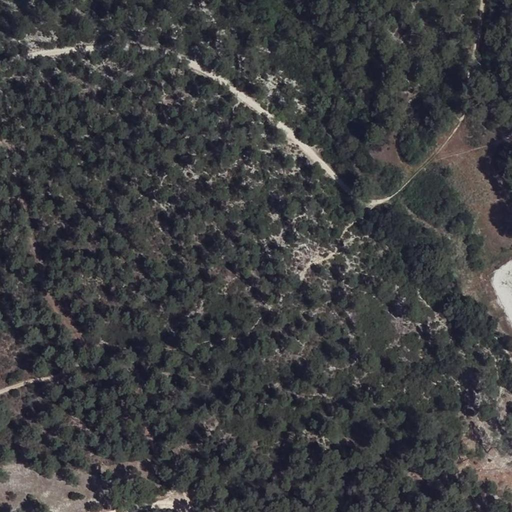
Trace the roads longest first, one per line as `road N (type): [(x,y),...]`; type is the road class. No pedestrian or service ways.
road 1 (track): [(379,200),(254,93),(186,57),(56,50),(0,71)]
road 2 (track): [(379,200),(431,158),(465,110),(483,0)]
